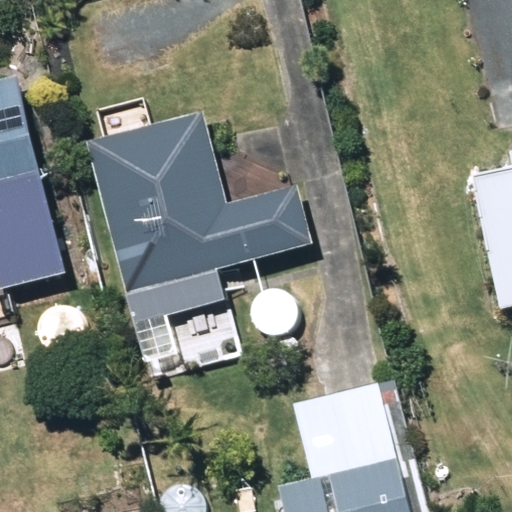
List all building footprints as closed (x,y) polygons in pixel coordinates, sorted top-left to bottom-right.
[(77,60),(131,38),(116,2),(62,24),(77,60)] [(0,101),(0,307),(15,324),(76,309),(62,252),(64,251),(27,95),(0,101)] [(135,310),(323,259),(306,198),(237,218),(212,124),(93,155),(135,310)] [(511,322),(511,189),(484,195),(509,323),(511,322)] [(418,511),(389,397),(303,420),(322,493),(288,501),(290,511),(418,511)] [(95,459),(105,511),(115,511),(139,507),(129,452),(95,459)]
